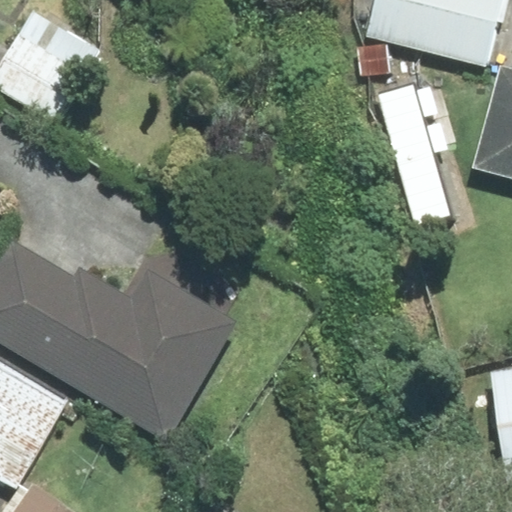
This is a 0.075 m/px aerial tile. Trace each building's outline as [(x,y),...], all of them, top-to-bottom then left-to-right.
[(511,0),(387,0),(378,37),(501,70),(511,26),(511,0)] [(121,50),(42,4),(0,76),(0,82),(76,127),(121,50)] [(511,183),(511,93),(489,177),(511,183)] [(140,292),(33,225),(0,278),(0,328),(188,446),(261,330),(158,265),(140,292)] [(86,394),(0,344),(0,472),(31,490),(86,394)] [(511,367),(503,369),(511,421),(511,367)] [(90,511),(49,488),(34,511),(90,511)]
